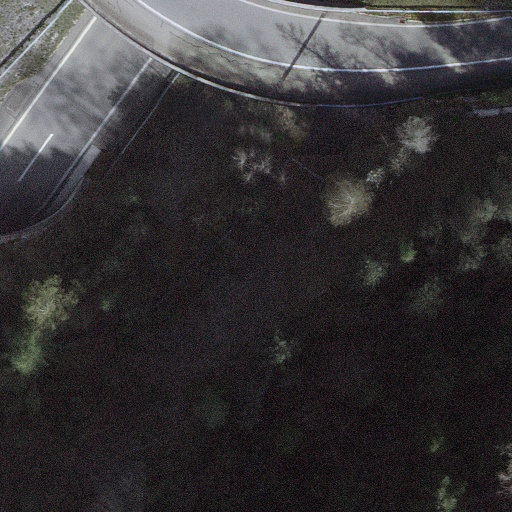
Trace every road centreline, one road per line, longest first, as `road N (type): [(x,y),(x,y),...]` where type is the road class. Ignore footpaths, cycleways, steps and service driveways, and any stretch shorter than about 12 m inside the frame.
road 1 (motorway): [(178,0),(243,30),(303,44),(423,51),(511,41)]
road 2 (motorway): [(0,206),(153,0)]
